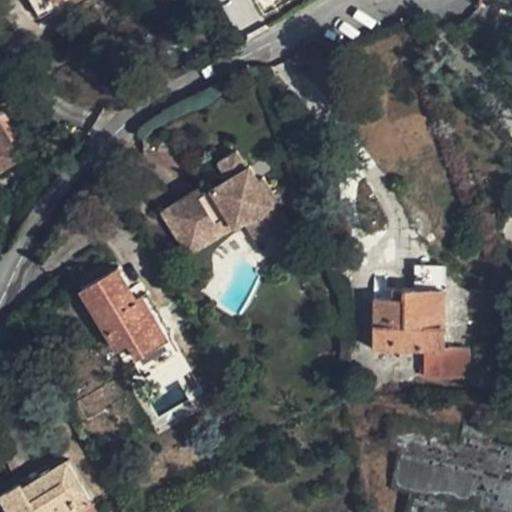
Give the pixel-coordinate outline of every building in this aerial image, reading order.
[(30,0),(40,17),(70,0),(30,0)] [(236,2),(237,25),(253,24),(252,0),(227,0),(228,2),(236,2)] [(208,19),(187,30),(199,52),(220,40),(208,19)] [(6,112),(0,109),(0,125),(10,142),(20,135),(6,112)] [(0,168),(13,161),(3,146),(10,142),(0,125),(0,168)] [(218,161),(228,178),(247,166),(237,149),(218,161)] [(228,215),(235,226),(245,219),(259,241),(263,238),(281,227),(286,224),(273,203),(277,200),(263,178),(259,181),(249,165),(247,166),(228,178),(212,187),(209,181),(170,205),(190,238),(228,215)] [(181,243),(190,238),(170,205),(161,210),(181,243)] [(181,243),(188,254),(235,226),(228,215),(190,238),(181,243)] [(281,227),(263,238),(278,263),(296,252),(281,227)] [(117,267),(81,288),(116,349),(129,342),(138,357),(168,340),(142,295),(135,299),(117,267)] [(443,285),(443,267),(415,267),(415,285),(443,285)] [(423,375),(470,376),(471,347),(443,346),(445,288),(403,287),(403,298),(392,297),(375,297),(374,347),(424,349),(423,375)] [(403,298),(403,287),(393,287),(392,297),(403,298)] [(392,483),(454,503),(464,471),(403,451),(392,483)] [(1,494),(11,511),(81,511),(78,506),(90,499),(67,460),(23,486),(21,482),(1,494)]
